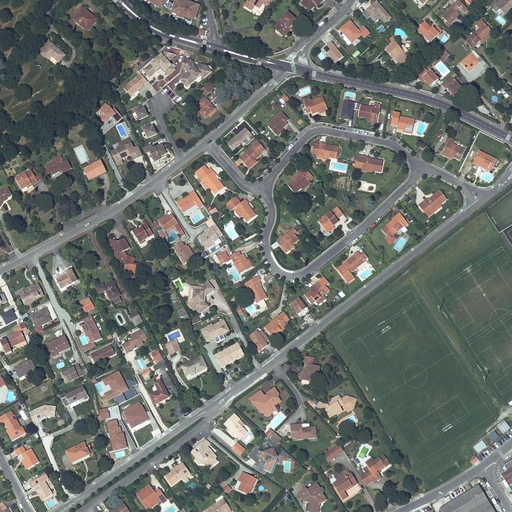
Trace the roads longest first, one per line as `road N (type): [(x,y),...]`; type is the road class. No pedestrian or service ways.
road 1 (residential): [(222,402),(478,204)]
road 2 (residential): [(263,189),(271,201),(269,258),(280,273),(296,275),(363,227),(421,166)]
road 3 (tertiary): [(293,68),(421,96),(511,140)]
road 4 (residential): [(59,511),(222,402)]
road 5 (residential): [(421,166),(390,144),(319,129),(263,189)]
road 6 (tertiary): [(119,0),(168,34),(293,68)]
road 7 (residential): [(32,253),(182,160)]
road 8 (residential): [(88,505),(205,426),(222,402)]
